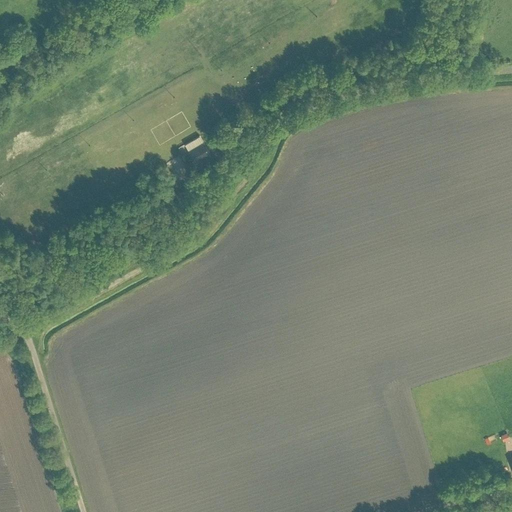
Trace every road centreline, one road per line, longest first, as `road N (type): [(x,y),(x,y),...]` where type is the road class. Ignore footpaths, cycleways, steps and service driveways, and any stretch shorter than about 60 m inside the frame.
road 1 (track): [(25,332),(192,238),(258,162),(280,123)]
road 2 (unclassified): [(280,123),(396,84),(511,68)]
road 3 (unclassified): [(84,511),(25,332),(0,316)]
